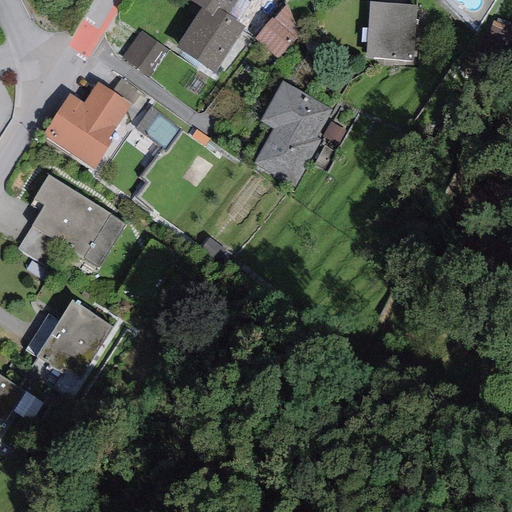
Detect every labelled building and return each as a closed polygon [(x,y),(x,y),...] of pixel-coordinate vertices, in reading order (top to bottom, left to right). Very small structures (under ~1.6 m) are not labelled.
[(239,0),(184,0),(202,13),(212,20),(218,11),(228,18),(239,0)] [(417,8),(370,5),(366,60),(413,63),(417,8)] [(215,75),(245,29),(228,18),(218,11),(212,20),(202,13),(177,51),(215,75)] [(273,19),(256,39),(279,58),(296,38),(273,19)] [(141,32),(122,60),(148,79),(168,51),(141,32)] [(70,95),(42,136),(94,171),(111,144),(108,142),(132,107),(97,83),(83,104),(70,95)] [(333,112),(282,83),(260,123),(273,131),(255,163),(293,184),(333,112)] [(124,226),(48,177),(33,201),(44,207),(32,228),(59,244),(98,268),(124,226)] [(46,267),(59,244),(32,228),(18,250),(46,267)] [(111,330),(72,304),(35,359),(74,385),(111,330)] [(0,430),(24,393),(0,377),(0,430)]
